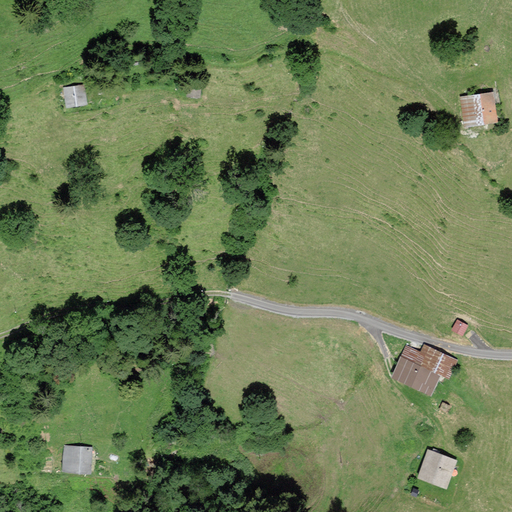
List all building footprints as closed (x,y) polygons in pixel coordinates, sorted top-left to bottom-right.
[(85,106),(83,87),(65,89),(68,108),(85,106)] [(492,95),(462,98),(465,127),(495,123),(492,95)] [(467,325),(457,320),(453,327),(463,333),(467,325)] [(455,360),(426,347),(423,353),(407,346),(394,373),(431,390),(440,371),(448,375),(455,360)] [(90,469),(92,447),(66,446),(65,467),(90,469)] [(455,460),(429,450),(420,474),(446,484),(455,460)]
